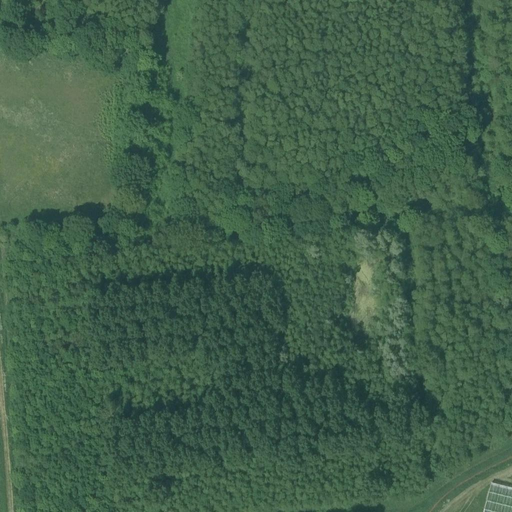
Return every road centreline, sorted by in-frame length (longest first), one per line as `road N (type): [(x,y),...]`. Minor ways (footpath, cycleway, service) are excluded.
road 1 (track): [(478,0),(496,208),(406,214),(409,237)]
road 2 (track): [(428,511),(433,484),(409,237)]
